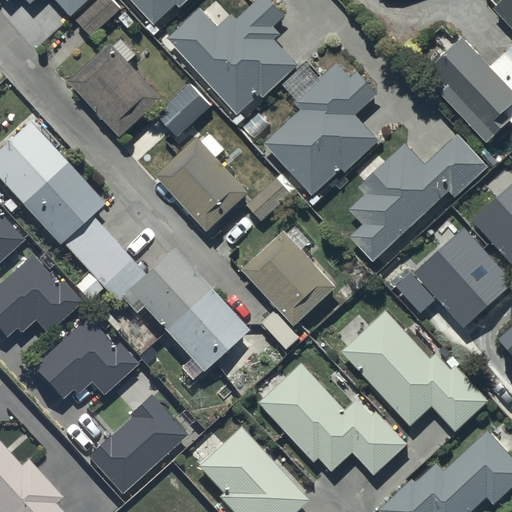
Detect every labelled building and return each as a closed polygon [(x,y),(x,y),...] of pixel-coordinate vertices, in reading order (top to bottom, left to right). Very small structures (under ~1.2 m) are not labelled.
[(4,0),(10,5),(15,0),(25,0),(33,8),(42,0),(55,0),(73,19),(93,0),(4,0)] [(113,0),(98,0),(76,21),(93,39),(123,11),(113,0)] [(130,0),(158,28),(179,8),(182,11),(192,0),(130,0)] [(203,10),(169,41),(240,118),(261,97),(265,101),(300,68),(277,43),(284,36),(276,28),(287,18),(270,0),(260,0),(238,20),(235,16),(221,29),(203,10)] [(511,49),(493,68),(464,41),(432,73),(448,89),(440,97),(490,147),(511,125),(511,0),(509,0),(496,13),(511,28),(511,49)] [(71,83),(123,141),(165,103),(130,65),(139,57),(124,40),(115,48),(112,46),(71,83)] [(339,65),(296,104),(302,111),(266,145),(314,197),(343,171),(348,176),(383,143),(359,116),(381,97),(359,72),(351,79),(339,65)] [(214,107),(189,83),(157,117),(181,140),(214,107)] [(0,152),(0,185),(12,199),(3,207),(11,216),(20,208),(60,250),(63,247),(88,273),(72,287),(89,305),(103,291),(119,308),(123,303),(137,318),(143,312),(204,377),(214,367),(242,398),(276,367),(248,337),(252,334),(172,250),(145,276),(92,219),(106,207),(99,200),(101,197),(87,181),(84,183),(47,144),(50,142),(35,126),(33,129),(29,125),(0,152)] [(373,263),(447,192),(455,199),(488,167),(456,134),(426,163),(405,141),(356,187),(364,194),(347,210),(362,225),(349,237),(373,263)] [(156,178),(210,236),(253,196),(220,160),(228,152),(212,136),(204,144),(199,138),(156,178)] [(294,196),(277,179),(247,208),(264,225),(294,196)] [(0,215),(0,266),(25,244),(0,215)] [(282,230),(238,270),(292,328),(336,287),(282,230)] [(32,257),(0,286),(0,332),(7,340),(16,332),(21,337),(35,325),(47,338),(82,305),(63,284),(60,287),(32,257)] [(390,313),(344,353),(412,429),(434,410),(458,437),(494,405),(460,366),(453,372),(438,355),(432,360),(390,313)] [(90,320),(33,372),(62,404),(73,394),(77,399),(91,386),(103,400),(138,367),(118,345),(116,348),(90,320)] [(305,364),(260,404),(316,466),(321,461),(334,476),(356,456),(377,479),(412,447),(379,410),(374,415),(360,400),(348,411),(305,364)] [(187,438),(151,399),(87,459),(124,498),(187,438)] [(211,428),(187,450),(201,466),(197,469),(221,497),(217,501),(227,511),(300,511),(310,504),(301,494),(307,490),(274,453),(268,459),(241,428),(224,443),(211,428)] [(413,480),(380,511),(379,511),(476,511),(489,500),(496,507),(511,492),(511,456),(489,432),(447,472),(440,465),(418,486),(413,480)] [(0,443),(0,511),(61,511),(57,507),(65,500),(29,460),(21,467),(0,443)]
